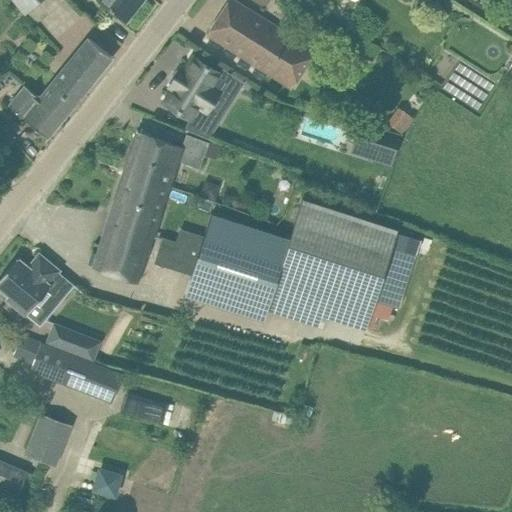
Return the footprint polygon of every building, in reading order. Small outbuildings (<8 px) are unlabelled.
[(38,0),(15,0),(25,11),(38,0)] [(99,0),(125,20),(141,0),(99,0)] [(291,88),(315,50),(233,0),(228,0),(207,34),(291,88)] [(379,46),(322,17),(315,31),(372,60),(379,46)] [(55,77),(80,97),(112,57),(88,37),(55,77)] [(164,102),(190,118),(191,119),(197,111),(199,108),(200,109),(205,112),(218,91),(213,88),(211,87),(212,86),(220,73),(193,56),(183,72),(180,70),(170,86),(173,88),(164,102)] [(80,97),(55,77),(39,96),(25,84),(8,105),(47,137),(80,97)] [(387,121),(402,133),(413,118),(398,106),(387,121)] [(136,129),(123,169),(167,187),(177,159),(198,167),(207,142),(186,134),(182,144),(155,136),(136,129)] [(359,129),(354,143),(392,155),(397,141),(359,129)] [(115,196),(92,267),(111,273),(135,280),(167,187),(123,169),(114,196),(115,196)] [(289,236),(211,210),(203,233),(193,230),(182,263),(192,266),(189,275),(192,294),(262,317),(281,259),(359,285),(380,223),(302,196),(289,236)] [(26,315),(26,314),(40,325),(49,314),(36,303),(46,290),(62,298),(74,284),(58,271),(59,270),(39,253),(28,267),(17,257),(0,277),(0,288),(7,294),(4,298),(26,315)] [(85,335),(53,322),(46,342),(78,354),(85,335)] [(96,396),(107,368),(21,335),(13,355),(33,363),(31,371),(96,396)] [(138,416),(167,421),(170,404),(142,399),(138,416)] [(52,466),(69,424),(38,411),(20,453),(52,466)] [(32,474),(0,460),(0,486),(23,496),(32,474)] [(110,497),(119,472),(96,463),(87,489),(110,497)]
